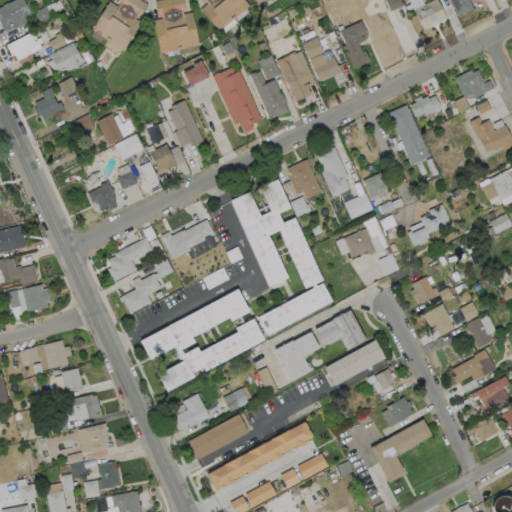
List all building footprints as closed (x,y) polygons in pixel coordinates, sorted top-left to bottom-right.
[(15,0),(22,0),(33,20),(18,28),(15,30),(14,28),(5,33),(3,28),(0,22),(0,8),(3,7),(2,6),(7,4),(7,5),(15,0)] [(140,0),(148,5),(139,18),(136,17),(135,19),(141,24),(139,27),(123,51),(91,29),(92,27),(110,2),(118,7),(119,5),(116,3),(118,0),(140,0)] [(183,12),(183,15),(192,13),(195,26),(199,46),(160,54),(154,26),(153,21),(162,19),(161,17),(158,17),(155,2),(164,0),(183,0),(186,12),(183,12)] [(244,0),(249,6),(226,26),(219,31),(214,26),(201,10),(207,4),(206,2),(203,4),(199,0),(244,0)] [(399,0),(402,7),(390,12),(385,0),(399,0)] [(438,23),(424,30),(420,23),(413,10),(433,0),(436,0),(446,19),(438,23)] [(468,0),(473,8),(458,16),(450,0),(468,0)] [(51,17),(39,23),(34,13),(46,7),(51,17)] [(457,19),(450,22),(445,11),(451,8),(457,19)] [(279,25),(272,29),(270,25),(269,23),(277,19),(280,24),(279,25)] [(361,24),(366,34),(361,36),(363,42),(358,44),(361,53),(365,51),(369,61),(353,68),(344,47),(346,46),(341,35),(339,36),(338,33),(339,32),(337,28),(342,26),(343,29),(355,24),(360,22),(361,24)] [(84,38),(77,41),(74,34),(80,31),(84,38)] [(42,49),(17,61),(14,56),(12,57),(6,46),(33,32),(42,49)] [(60,33),(63,37),(68,34),(72,41),(52,51),(48,42),(56,38),(54,36),(60,33)] [(323,53),(309,60),(302,44),(316,37),(323,53)] [(235,52),(226,56),(221,47),(229,42),(235,52)] [(267,49),(262,51),(259,44),(264,42),(267,49)] [(74,46),(80,58),(81,58),(83,63),(69,70),(68,68),(58,73),(50,57),(74,46)] [(301,51),(307,65),(306,65),(315,84),(307,87),(310,95),(296,101),(291,91),(291,92),(284,76),(283,77),(276,61),(288,56),(288,54),(296,51),(296,53),(301,51)] [(93,60),(87,64),(83,58),(90,54),(93,60)] [(333,57),(337,66),(339,66),(342,72),(336,75),(336,74),(319,82),(312,66),(333,57)] [(45,65),(28,73),(26,67),(42,59),(45,65)] [(208,77),(189,87),(183,73),(194,68),(193,65),(200,61),(208,77)] [(280,74),(266,80),(261,68),(274,62),(280,74)] [(231,67),(234,73),(238,71),(261,120),(250,125),(252,129),(244,133),(241,125),(239,126),(238,123),(234,125),(212,76),(231,67)] [(477,70),(484,84),(489,81),(493,88),(481,94),(475,82),(467,86),(472,94),(464,98),(469,108),(459,114),(453,102),(463,97),(454,79),(462,75),(463,78),(477,70)] [(259,71),(265,84),(274,80),(279,92),(278,92),(279,94),(281,93),(282,95),(286,103),(284,103),(287,111),(269,119),(249,75),(254,72),(254,74),(259,71)] [(78,90),(64,97),(58,84),(71,77),(78,90)] [(53,96),(57,104),(60,103),(63,109),(60,111),(62,116),(55,119),(53,114),(42,120),(41,116),(38,118),(34,108),(36,107),(34,103),(43,99),(40,93),(51,87),(55,95),(53,96)] [(435,96),(441,108),(425,116),(424,113),(415,117),(410,105),(415,103),(414,100),(420,97),(421,99),(427,96),(428,99),(435,96)] [(202,141),(191,146),(189,143),(180,147),(173,132),(176,131),(167,112),(171,110),(170,107),(184,100),(202,141)] [(490,109),(480,115),(476,106),(486,101),(490,109)] [(429,157),(411,165),(388,113),(406,105),(429,157)] [(129,121),(135,132),(108,146),(96,122),(111,114),(113,118),(117,115),(120,122),(123,120),(119,112),(124,109),(130,121),(129,121)] [(94,127),(80,134),(74,122),(87,115),(94,127)] [(479,118),(481,123),(489,120),(494,131),(495,130),(492,124),(501,120),(503,126),(505,126),(511,142),(511,144),(511,146),(504,151),(502,147),(493,151),(493,149),(485,153),(479,139),(477,140),(469,122),(479,118)] [(172,135),(160,140),(154,126),(166,121),(172,135)] [(143,149),(121,160),(114,145),(135,134),(143,149)] [(166,145),(170,153),(171,153),(176,165),(166,170),(165,168),(157,171),(148,153),(166,145)] [(348,191),(332,198),(320,171),(322,170),(315,155),(333,147),(347,178),(345,179),(349,188),(348,189),(348,191)] [(306,159),(321,192),(306,199),(303,192),(297,194),(294,187),(293,188),(288,178),(290,177),(286,169),(306,159)] [(438,174),(432,177),(426,161),(431,159),(438,174)] [(73,166),(60,172),(57,168),(70,161),(73,166)] [(162,190),(152,195),(139,167),(149,162),(162,190)] [(511,201),(508,194),(497,199),(495,195),(484,200),(477,186),(487,181),(485,178),(502,170),(504,172),(511,167),(511,201)] [(357,180),(352,182),(347,171),(352,169),(357,180)] [(137,183),(122,190),(117,178),(131,171),(137,183)] [(383,192),(385,195),(379,198),(378,195),(370,198),(362,181),(379,173),(387,190),(383,192)] [(278,214),(282,224),(295,218),(322,281),(304,289),(279,230),(269,235),(288,278),(283,280),(284,284),(272,289),(270,286),(267,287),(230,200),(249,192),(260,217),(269,212),(259,188),(277,179),(290,209),(278,214)] [(107,182),(111,190),(112,189),(114,192),(112,193),(115,200),(113,200),(116,207),(110,210),(109,208),(101,212),(96,200),(92,202),(88,193),(101,187),(100,185),(107,182)] [(372,210),(350,219),(343,203),(364,194),(372,210)] [(302,197),(306,205),(307,204),(310,211),(296,217),(289,203),(302,197)] [(393,210),(381,215),(377,207),(390,201),(393,210)] [(425,241),(413,247),(406,233),(422,226),(419,218),(429,214),(428,211),(442,205),(452,227),(424,240),(425,241)] [(511,226),(495,235),(494,234),(490,236),(487,229),(491,227),(489,222),(505,213),(511,226)] [(396,226),(384,232),(379,221),(391,215),(396,226)] [(206,220),(214,235),(188,249),(189,250),(172,260),(160,237),(168,232),(170,236),(183,230),(183,231),(196,225),(206,220)] [(25,247),(0,253),(0,230),(20,226),(25,247)] [(321,233),(312,237),(309,230),(318,226),(321,233)] [(156,238),(148,242),(142,231),(150,227),(156,238)] [(365,228),(376,252),(372,254),(372,255),(370,256),(370,254),(369,255),(367,251),(362,253),(363,255),(360,257),(359,254),(350,258),(348,253),(341,256),(334,242),(365,228)] [(136,270),(113,282),(107,270),(110,268),(107,261),(114,257),(113,254),(145,238),(151,250),(131,261),(136,270)] [(472,246),(463,249),(461,244),(470,240),(472,246)] [(242,259),(231,264),(228,258),(229,257),(226,253),(237,247),(242,259)] [(398,270),(385,276),(377,260),(386,256),(384,251),(389,249),(398,270)] [(448,265),(444,268),(435,253),(439,250),(448,265)] [(172,271),(159,278),(152,263),(164,256),(172,271)] [(0,259),(6,258),(6,260),(12,259),(14,268),(20,267),(20,269),(33,266),(37,281),(21,285),(20,279),(0,283),(0,259)] [(229,280),(208,290),(202,279),(223,268),(229,280)] [(506,276),(494,282),(491,276),(503,270),(506,276)] [(153,274),(159,287),(147,294),(148,296),(147,296),(150,303),(129,314),(123,302),(121,303),(119,299),(121,298),(120,297),(135,290),(132,285),(133,285),(132,282),(139,278),(140,281),(153,274)] [(426,277),(431,290),(435,288),(437,293),(447,288),(448,290),(453,287),(455,291),(450,294),(452,296),(442,302),(439,296),(420,304),(418,299),(414,300),(410,291),(413,290),(411,284),(426,277)] [(331,302),(266,336),(257,318),(322,283),(331,302)] [(41,285),(42,290),(47,289),(50,302),(46,303),(47,308),(27,313),(21,289),(41,285)] [(511,286),(511,297),(505,301),(501,293),(506,289),(505,287),(510,285),(511,287),(511,286)] [(249,312),(230,322),(228,318),(191,338),(194,343),(181,350),(183,355),(196,348),(199,352),(236,332),(235,329),(253,319),(264,340),(204,372),(202,368),(192,373),(194,378),(166,392),(157,375),(182,361),(174,347),(149,361),(139,341),(237,289),(249,312)] [(22,306),(11,309),(7,293),(18,290),(22,306)] [(163,297),(157,300),(154,294),(160,291),(163,297)] [(478,315),(466,322),(459,309),(471,302),(478,315)] [(451,323),(432,332),(423,314),(441,304),(451,323)] [(349,310),(365,341),(346,351),(339,337),(322,346),(314,330),(332,320),(331,320),(349,310)] [(491,341),(477,348),(465,324),(480,317),(491,341)] [(310,332),(319,349),(302,357),(306,364),(307,363),(311,370),(290,381),(273,350),(292,341),(292,342),(310,332)] [(499,341),(494,344),(491,338),(496,336),(499,341)] [(62,340),(64,348),(68,347),(71,356),(66,357),(67,365),(42,371),(42,373),(35,375),(32,365),(40,363),(39,361),(27,364),(23,350),(62,340)] [(384,358),(334,386),(324,368),(374,341),(384,358)] [(479,368),(483,376),(474,381),(471,375),(455,384),(451,377),(454,375),(452,370),(473,357),(473,356),(484,350),(488,357),(479,363),(481,367),(479,368)] [(22,368),(15,369),(12,355),(19,353),(22,368)] [(276,391),(267,395),(257,372),(266,368),(276,391)] [(77,369),(79,376),(80,375),(81,380),(80,381),(82,389),(66,392),(65,390),(57,392),(53,378),(61,376),(60,373),(77,369)] [(395,383),(382,390),(374,376),(387,369),(395,383)] [(0,376),(1,376),(8,404),(2,406),(1,401),(0,401),(0,376)] [(502,388),(510,402),(485,415),(483,409),(481,411),(478,405),(481,404),(478,399),(473,402),(472,399),(471,399),(468,395),(504,377),(508,385),(502,388)] [(372,387),(366,390),(362,383),(368,380),(372,387)] [(249,405),(230,415),(222,398),(240,388),(249,405)] [(56,402),(44,405),(41,394),(54,391),(56,402)] [(95,412),(97,416),(76,422),(74,414),(70,415),(67,401),(94,394),(98,412),(95,412)] [(208,417),(183,431),(182,428),(178,431),(172,420),(176,418),(175,416),(186,410),(181,402),(196,394),(208,417)] [(43,404),(33,406),(32,399),(41,397),(43,404)] [(403,397),(406,403),(409,402),(412,407),(409,408),(412,414),(389,427),(381,413),(387,410),(385,407),(403,397)] [(511,424),(504,429),(497,417),(507,411),(505,407),(511,403),(511,424)] [(242,413),(250,428),(246,431),(247,434),(197,460),(187,441),(237,415),(238,415),(242,413)] [(497,432),(479,442),(473,430),(476,428),(474,424),(489,417),(497,432)] [(67,430),(53,433),(51,423),(64,420),(67,430)] [(404,475),(388,484),(369,449),(422,420),(431,436),(416,444),(417,445),(395,457),(403,472),(402,472),(404,475)] [(303,423),(304,424),(305,423),(307,429),(308,431),(309,431),(311,436),(311,438),(306,440),(307,442),(292,450),(291,448),(283,453),(284,454),(268,463),(267,461),(259,465),(260,467),(245,475),(244,474),(235,478),(236,480),(221,488),(220,487),(215,489),(215,488),(214,489),(211,483),(212,483),(210,481),(207,476),(207,474),(223,466),(222,465),(240,456),(240,457),(246,453),(246,452),(263,443),(264,444),(270,441),(270,440),(287,430),(288,431),(303,423)] [(106,448),(92,452),(91,451),(83,453),(78,430),(105,424),(107,435),(106,435),(108,442),(105,443),(106,448)] [(51,458),(43,460),(40,450),(49,448),(51,458)] [(74,490),(64,492),(60,477),(71,474),(66,456),(81,453),(86,475),(71,479),(74,490)] [(327,467),(304,480),(297,467),(320,454),(327,467)] [(352,472),(341,476),(337,465),(348,461),(352,472)] [(114,462),(116,468),(117,468),(119,480),(117,480),(118,483),(114,484),(114,488),(103,490),(100,473),(98,473),(96,465),(114,462)] [(299,482),(287,489),(280,476),(292,469),(299,482)] [(98,497),(86,499),(83,483),(97,480),(99,489),(97,489),(98,497)] [(275,495),(252,508),(245,495),(268,482),(275,495)] [(44,484),(45,492),(60,490),(59,483),(44,484)] [(36,497),(20,501),(17,487),(34,484),(36,497)] [(63,491),(66,509),(70,509),(70,511),(48,511),(46,494),(63,491)] [(136,492),(139,511),(118,511),(117,507),(113,508),(111,496),(136,492)] [(511,511),(511,496),(510,496),(506,495),(502,496),(499,498),(496,501),(495,504),(495,508),(496,511),(511,511)] [(249,509),(243,511),(233,511),(229,503),(242,496),(249,509)] [(450,511),(467,503),(471,511),(450,511)]
